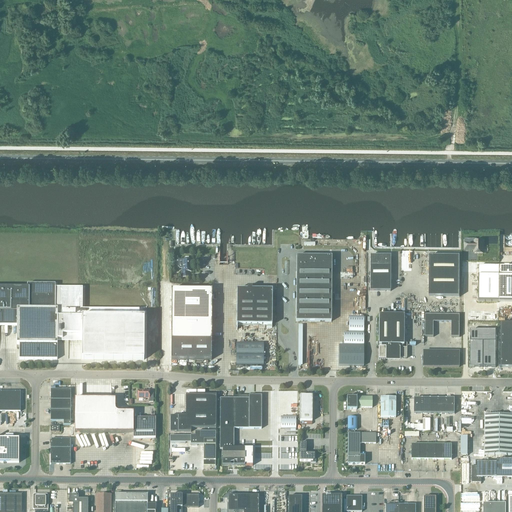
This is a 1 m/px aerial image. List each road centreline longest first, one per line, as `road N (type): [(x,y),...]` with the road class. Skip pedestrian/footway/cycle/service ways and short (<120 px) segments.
road 1 (primary): [(511,163),(0,158)]
road 2 (unknown): [(333,382),(331,251),(292,257),(295,381)]
road 3 (tertiary): [(213,480),(35,479)]
road 4 (unclassified): [(511,382),(333,382)]
road 5 (unclassified): [(333,382),(161,376)]
road 6 (tertiary): [(450,511),(446,482),(332,481)]
road 7 (track): [(457,0),(452,128)]
road 8 (unknown): [(394,294),(392,251),(369,249),(368,310)]
road 9 (unclassified): [(34,375),(161,376)]
road 10 (unknown): [(224,380),(227,287),(258,282)]
